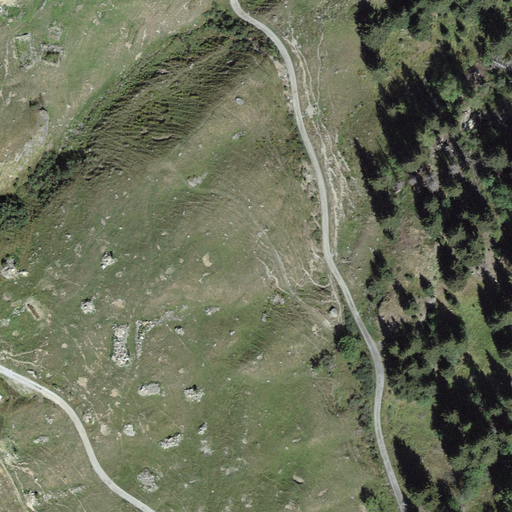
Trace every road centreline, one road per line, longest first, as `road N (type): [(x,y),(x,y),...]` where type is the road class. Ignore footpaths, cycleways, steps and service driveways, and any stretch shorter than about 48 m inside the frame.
road 1 (track): [(235,0),(290,66),(324,198),(329,260),(377,364),(377,427),(404,511)]
road 2 (track): [(150,511),(100,471),(66,406),(0,369)]
